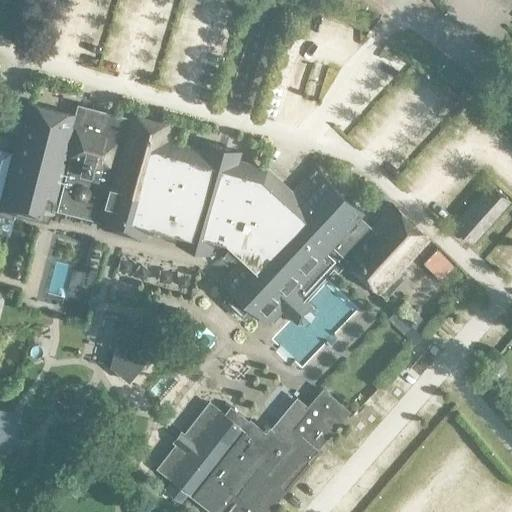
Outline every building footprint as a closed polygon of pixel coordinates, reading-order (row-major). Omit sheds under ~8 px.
[(0,148),(0,232),(7,234),(15,206),(38,213),(44,192),(49,193),(47,200),(52,201),(50,207),(97,220),(97,221),(97,224),(146,237),(147,233),(149,225),(195,238),(193,246),(205,249),(207,241),(223,246),(225,248),(231,253),(239,261),(237,263),(222,280),(232,290),(235,293),(228,301),(243,315),(250,306),(253,308),(270,324),(283,310),(301,327),(317,310),(304,299),(333,268),(337,272),(343,266),(338,259),(342,256),(343,257),(342,257),(378,292),(379,292),(384,297),(397,284),(391,279),(429,239),(393,204),(372,227),(360,215),(363,212),(316,167),(291,193),(267,170),(239,161),(229,159),(231,152),(222,149),(212,146),(210,153),(201,151),(172,142),(177,125),(127,110),(125,116),(77,103),(74,114),(28,102),(18,138),(14,152),(0,148)] [(510,201),(489,183),(453,224),(473,242),(510,201)] [(453,264),(436,248),(423,262),(439,279),(453,264)] [(394,312),(387,318),(414,344),(422,335),(417,331),(427,322),(404,301),(394,312)] [(120,319),(107,365),(127,382),(129,381),(178,322),(163,309),(142,334),(144,335),(142,338),(120,319)] [(441,348),(432,339),(410,365),(419,373),(441,348)] [(505,373),(492,358),(480,368),(493,384),(505,373)] [(219,409),(167,475),(172,478),(189,492),(213,511),(265,511),(283,490),(311,460),(320,449),(318,448),(314,445),(345,407),(323,388),(312,402),(308,406),(297,397),(266,434),(249,419),(231,403),(223,412),(219,409)] [(0,450),(9,452),(16,412),(0,410),(0,450)] [(80,457),(59,479),(76,496),(97,474),(94,471),(101,463),(91,453),(83,461),(80,457)] [(95,481),(78,498),(84,504),(101,487),(95,481)]
